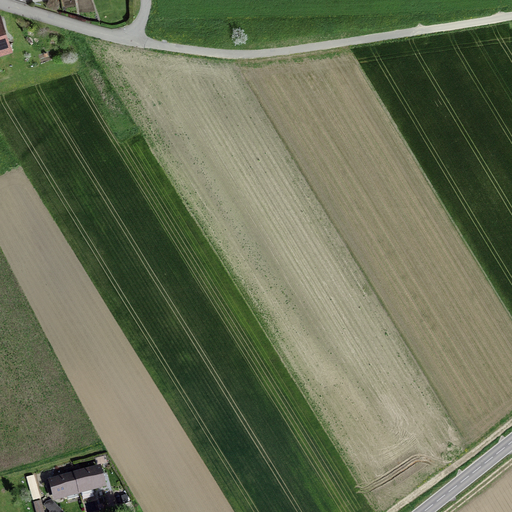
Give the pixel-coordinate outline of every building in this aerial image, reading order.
[(0,22),(0,53),(11,50),(1,22),(0,22)] [(97,465),(107,464),(106,457),(96,459),(97,465)] [(101,467),(73,474),(79,496),(82,495),(84,501),(94,499),(93,492),(107,489),(101,467)] [(73,474),(48,481),(54,503),(67,499),(68,504),(79,501),(78,496),(79,496),(73,474)] [(33,501),(40,499),(34,475),(26,478),(33,501)] [(63,511),(50,499),(43,506),(49,511),(63,511)] [(44,511),(41,501),(33,503),(35,511),(44,511)]
